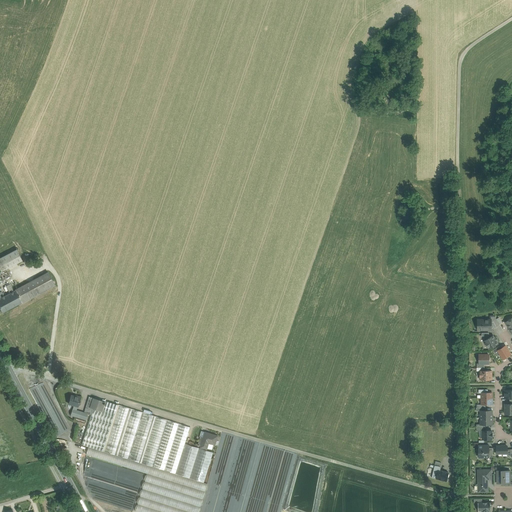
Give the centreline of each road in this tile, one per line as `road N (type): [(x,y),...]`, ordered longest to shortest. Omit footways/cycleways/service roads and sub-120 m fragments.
road 1 (residential): [(457,495),(460,64),(466,49),(511,18)]
road 2 (residential): [(9,369),(457,495)]
road 3 (primary): [(9,369),(71,484)]
